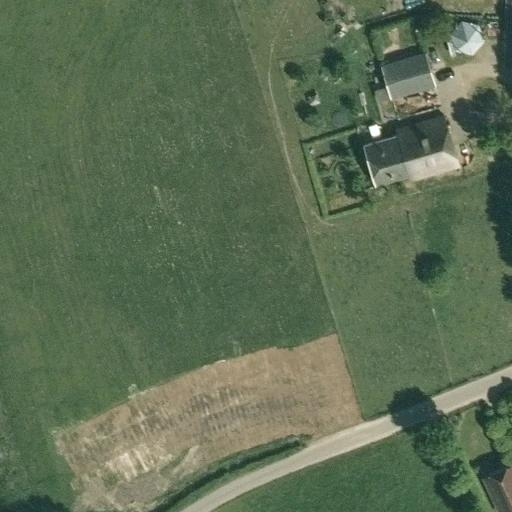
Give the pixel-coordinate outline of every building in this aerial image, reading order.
[(341,0),(343,13),(356,12),(355,0),(341,0)] [(484,21),(456,31),(464,53),(491,44),(484,21)] [(463,82),(463,70),(448,70),(447,51),(439,52),(440,83),(463,82)] [(427,52),(425,52),(383,64),(393,97),(436,84),(427,52)] [(460,164),(445,115),(397,130),(399,135),(365,145),(377,184),(411,174),(412,179),(460,164)] [(506,511),(511,509),(511,465),(489,476),(504,511),(506,511)]
